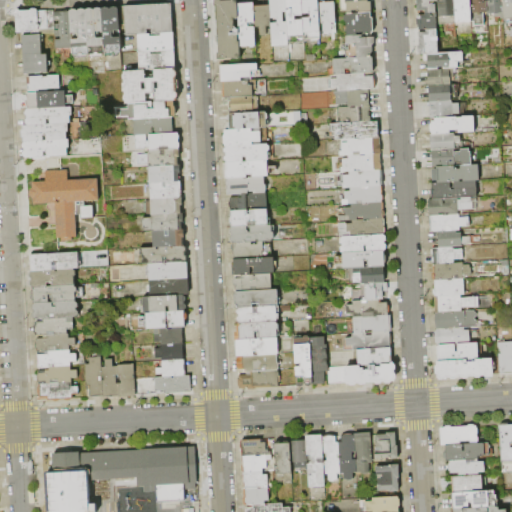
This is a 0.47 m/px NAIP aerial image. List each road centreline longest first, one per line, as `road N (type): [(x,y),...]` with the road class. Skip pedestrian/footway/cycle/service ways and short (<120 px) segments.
road 1 (residential): [(511,398),(0,427)]
road 2 (residential): [(192,0),(221,511)]
road 3 (residential): [(393,0),(422,511)]
road 4 (residential): [(0,138),(21,511)]
